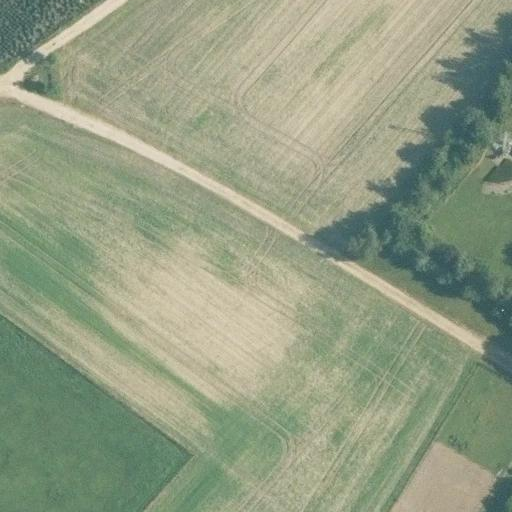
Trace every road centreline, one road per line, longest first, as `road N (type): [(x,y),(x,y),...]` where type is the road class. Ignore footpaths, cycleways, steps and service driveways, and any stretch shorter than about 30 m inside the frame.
road 1 (track): [(511,374),(254,217),(0,85)]
road 2 (track): [(0,86),(109,0)]
